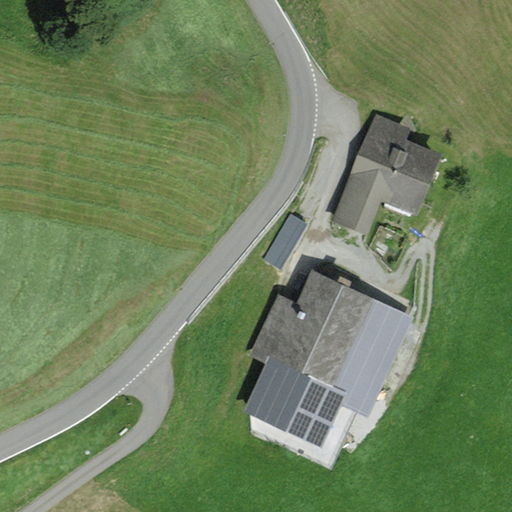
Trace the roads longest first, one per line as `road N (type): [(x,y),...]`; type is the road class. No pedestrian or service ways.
road 1 (residential): [(0,448),(65,415),(137,360),(280,188),(300,137),(300,88),(260,0)]
road 2 (track): [(31,511),(149,420),(154,386),(137,360)]
